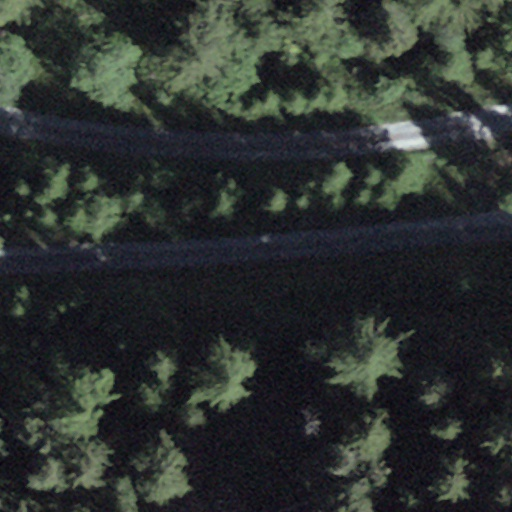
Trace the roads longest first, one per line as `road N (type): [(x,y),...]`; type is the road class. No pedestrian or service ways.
road 1 (track): [(0,119),(128,144),(511,127)]
road 2 (track): [(511,249),(0,270)]
